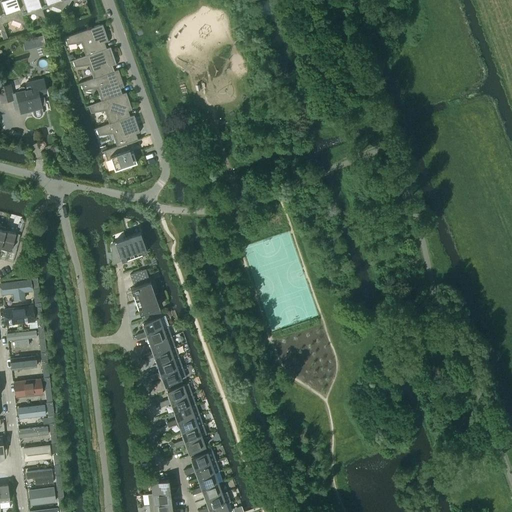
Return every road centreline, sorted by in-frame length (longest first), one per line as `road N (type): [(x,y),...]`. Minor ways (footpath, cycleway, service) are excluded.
road 1 (unclassified): [(54,182),(147,198),(164,175),(109,0)]
road 2 (residential): [(193,511),(178,471),(155,456),(146,388),(126,337)]
road 3 (unclassified): [(110,511),(88,341)]
road 4 (unclassified): [(88,341),(54,182)]
